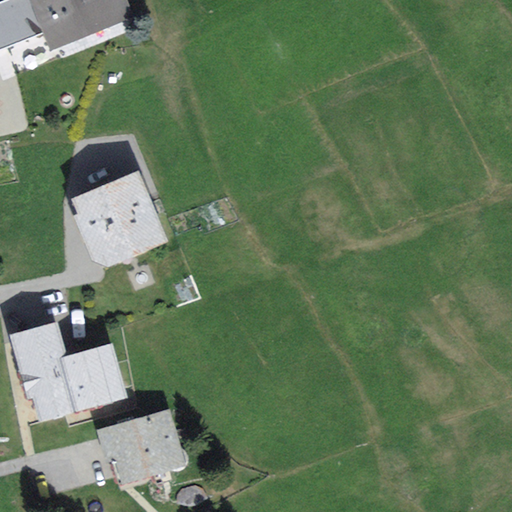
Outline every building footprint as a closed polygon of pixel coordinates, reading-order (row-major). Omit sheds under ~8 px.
[(125,0),(28,0),(34,14),(51,57),(135,23),(125,0)] [(138,176),(70,204),(77,219),(72,221),(91,265),(108,272),(168,247),(158,221),(138,176)] [(61,328),(13,342),(37,424),(85,410),(61,328)] [(108,355),(83,361),(96,415),(121,409),(108,355)] [(169,414),(98,434),(100,440),(108,461),(120,459),(125,478),(127,488),(186,470),(169,414)]
